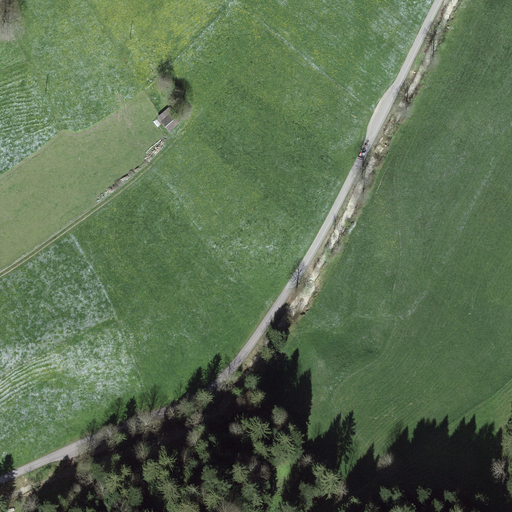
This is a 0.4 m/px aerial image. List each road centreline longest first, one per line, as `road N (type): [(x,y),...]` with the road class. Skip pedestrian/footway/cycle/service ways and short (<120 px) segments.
road 1 (track): [(0,480),(192,399),(228,370),(326,225),(441,0)]
road 2 (track): [(0,274),(92,212),(189,129)]
